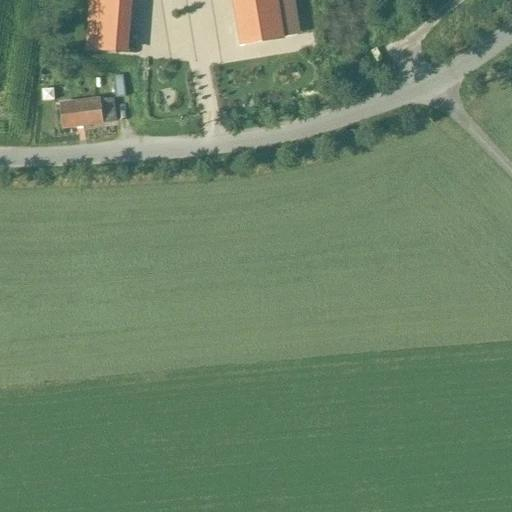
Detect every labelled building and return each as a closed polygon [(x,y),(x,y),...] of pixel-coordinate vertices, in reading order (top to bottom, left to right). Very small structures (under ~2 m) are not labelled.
[(131,0),(89,0),(86,53),(128,56),(131,0)] [(277,0),(231,0),(240,49),(284,41),(277,0)] [(416,7),(411,0),(400,0),(380,15),(388,27),(416,7)] [(124,76),(113,77),(116,98),(126,97),(124,76)] [(112,99),(101,100),(104,123),(116,121),(112,99)] [(63,129),(104,123),(101,100),(60,105),(63,129)]
